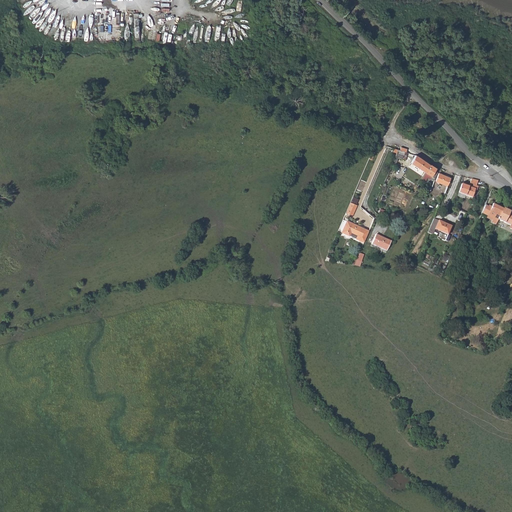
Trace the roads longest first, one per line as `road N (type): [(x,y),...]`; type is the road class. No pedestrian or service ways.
road 1 (residential): [(389,126),(389,135),(427,158),(507,185)]
road 2 (residential): [(507,185),(413,95)]
